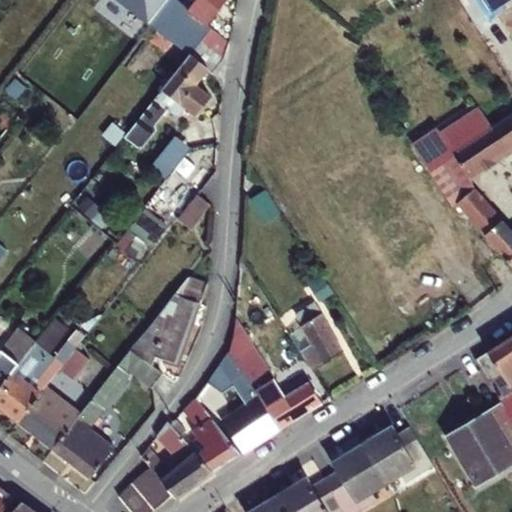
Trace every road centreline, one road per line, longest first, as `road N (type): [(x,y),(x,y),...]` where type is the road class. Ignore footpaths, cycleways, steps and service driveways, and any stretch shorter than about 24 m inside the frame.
road 1 (residential): [(84,511),(186,383),(216,320),(249,0)]
road 2 (residential): [(189,511),(511,298)]
